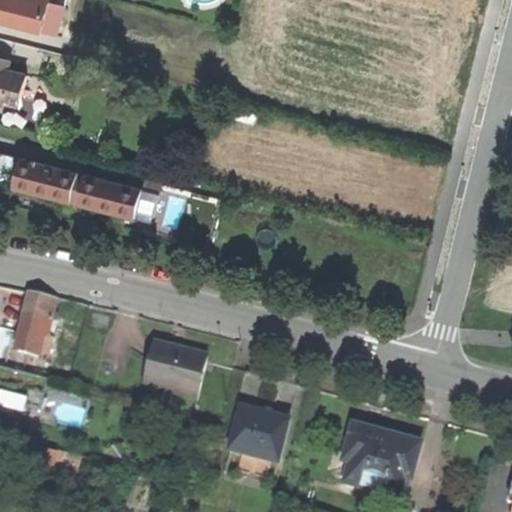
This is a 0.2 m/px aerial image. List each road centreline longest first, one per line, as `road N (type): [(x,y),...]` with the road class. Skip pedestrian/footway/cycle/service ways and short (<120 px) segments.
road 1 (tertiary): [(0,265),(430,371)]
road 2 (residential): [(430,371),(511,44)]
